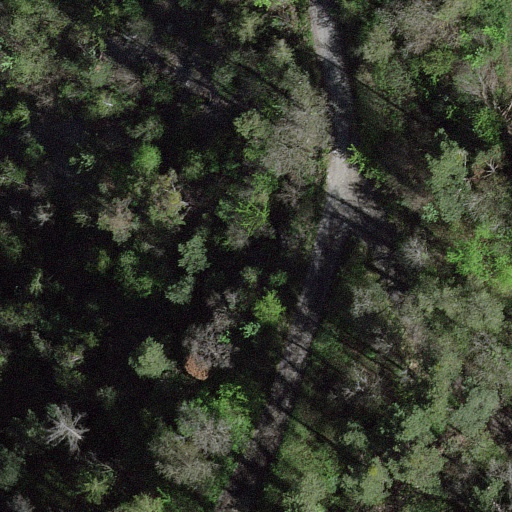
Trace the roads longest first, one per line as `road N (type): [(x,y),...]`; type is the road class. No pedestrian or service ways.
road 1 (track): [(231,511),(246,489),(347,196)]
road 2 (track): [(326,0),(347,196)]
